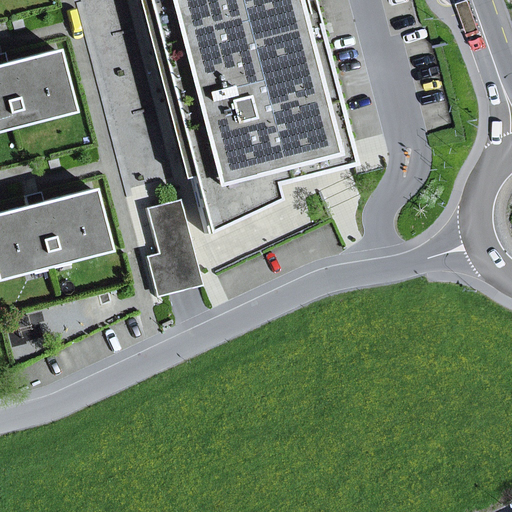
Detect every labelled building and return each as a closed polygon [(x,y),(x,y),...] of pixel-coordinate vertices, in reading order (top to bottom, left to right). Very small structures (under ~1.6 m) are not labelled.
[(134,0),(181,179),(190,177),(143,0),(134,0)] [(276,201),(272,186),(352,166),(308,0),(143,0),(190,177),(205,234),(276,201)] [(71,113),(55,50),(6,63),(0,64),(0,118),(7,117),(6,113),(14,111),(14,115),(31,110),(34,123),(71,113)] [(0,131),(34,123),(31,110),(14,115),(14,111),(6,113),(7,117),(0,118),(0,131)] [(108,252),(91,189),(42,202),(25,206),(0,212),(0,279),(30,272),(26,260),(43,256),(42,253),(50,251),(51,254),(67,250),(70,262),(108,252)] [(25,206),(42,202),(39,192),(23,196),(25,206)] [(157,254),(167,295),(184,290),(201,286),(179,200),(145,209),(157,254)] [(30,272),(70,262),(67,250),(51,254),(50,251),(42,253),(43,256),(26,260),(30,272)] [(155,298),(167,295),(157,254),(145,257),(155,298)]
